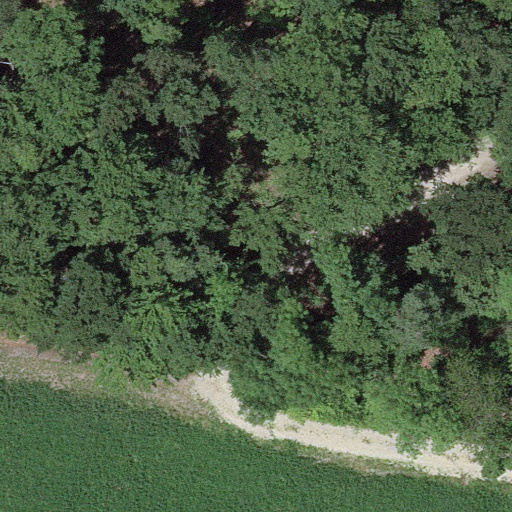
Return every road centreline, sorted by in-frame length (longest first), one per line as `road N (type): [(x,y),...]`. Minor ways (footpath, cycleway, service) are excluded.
road 1 (track): [(511,473),(321,438),(226,397),(206,365),(248,292),(333,229),(511,140)]
road 2 (track): [(0,359),(84,370),(206,365)]
